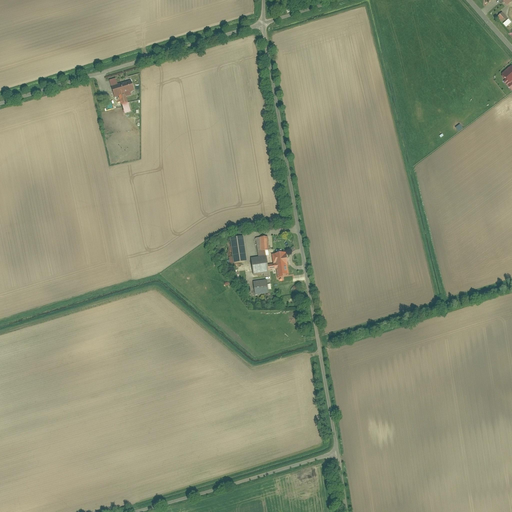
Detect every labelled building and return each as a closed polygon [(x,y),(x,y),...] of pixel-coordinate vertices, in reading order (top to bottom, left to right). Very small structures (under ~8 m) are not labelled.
[(503,13),(498,18),(507,27),(511,22),(503,13)] [(511,67),(502,75),(510,85),(511,82),(511,67)] [(119,85),(117,79),(110,81),(112,87),(119,85)] [(119,85),(112,87),(115,97),(119,96),(122,105),(129,103),(127,97),(132,95),(131,93),(135,91),(132,81),(119,85)] [(105,103),(107,111),(113,109),(111,101),(105,103)] [(234,263),(248,262),(244,237),(231,239),(234,263)] [(266,250),(269,250),(268,237),(257,239),(258,251),(266,250)] [(289,269),(287,253),(273,255),(274,265),(269,265),(270,270),(277,269),(277,270),(283,269),(283,270),(288,270),(289,269)] [(255,277),(270,275),(268,257),(266,257),(259,258),(252,259),(255,277)] [(277,270),(279,283),(294,281),(293,272),(289,273),(288,270),(283,270),(283,269),(277,270)] [(256,296),(269,294),(269,290),(268,285),(267,279),(254,281),(256,296)]
